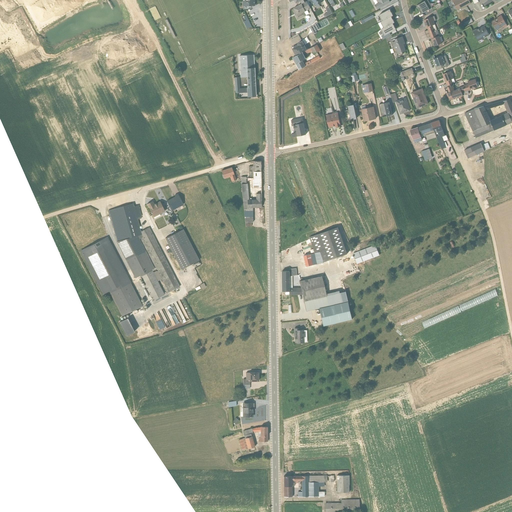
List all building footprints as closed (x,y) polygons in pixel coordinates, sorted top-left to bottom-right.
[(254,6),(253,0),(242,0),(242,6),(243,6),(243,10),(247,9),(254,6)] [(372,0),(378,9),(390,2),(388,0),(372,0)] [(424,0),(417,4),(421,14),(432,9),(428,0),(424,0)] [(451,0),(457,10),(462,8),(462,9),(471,4),(468,0),(451,0)] [(310,9),(306,1),(305,2),(293,8),(294,9),(293,10),(298,20),(306,16),(304,12),(310,9)] [(323,15),(325,18),(332,14),(328,7),(325,8),(327,13),(323,15)] [(379,22),(385,34),(397,29),(393,21),(395,21),(392,14),(393,14),(390,8),(379,13),(383,20),(379,22)] [(246,15),(241,18),(246,29),(252,26),(246,15)] [(507,26),(501,15),(497,17),(498,18),(491,22),(495,30),(496,30),(497,32),(507,26)] [(428,30),(424,31),(426,35),(435,31),(433,25),(435,25),(434,21),(435,21),(435,20),(436,20),(434,16),(424,20),(428,30)] [(476,29),(472,31),(478,42),(489,35),(484,26),(477,30),(476,29)] [(430,37),(434,47),(442,43),(440,37),(439,37),(439,36),(437,30),(435,31),(426,35),(427,38),(430,37)] [(405,44),(402,37),(394,40),(395,41),(392,43),(394,48),(392,49),(394,53),(396,52),(397,57),(403,55),(402,52),(405,51),(404,47),(403,47),(402,45),(405,44)] [(298,45),(292,49),(296,56),(308,49),(306,45),(304,45),(302,41),(297,44),(298,45)] [(306,55),(311,52),(312,53),(313,53),(314,54),(320,51),(317,45),(293,57),(299,70),(320,59),(319,56),(304,63),(303,61),(306,59),(304,55),(306,54),(306,55)] [(246,77),(247,82),(247,88),(239,88),(239,77),(234,78),(235,93),(247,93),(248,97),(255,96),(255,82),(253,55),(239,56),(240,78),(246,77)] [(442,56),(433,59),(434,63),(436,70),(449,65),(445,55),(442,56)] [(403,77),(414,73),(412,68),(402,72),(401,72),(399,73),(401,77),(403,77)] [(451,71),(442,75),(443,77),(446,84),(443,85),(444,89),(447,87),(447,86),(453,84),(455,83),(453,79),(451,71)] [(476,88),(478,88),(475,79),(467,82),(468,84),(464,85),(464,86),(460,88),(463,96),(469,94),(468,91),(476,89),(476,88)] [(361,86),(363,93),(373,91),(371,83),(361,86)] [(447,92),(448,94),(454,92),(453,89),(454,89),(452,84),(447,86),(447,87),(444,89),(446,93),(447,92)] [(447,97),(449,101),(463,96),(460,88),(454,90),(454,92),(448,94),(448,96),(447,97)] [(422,89),(411,93),(417,108),(418,109),(419,109),(420,109),(421,108),(422,107),(422,106),(426,105),(428,104),(425,96),(422,89)] [(400,115),(411,111),(406,98),(398,100),(395,93),(390,95),(393,103),(396,102),(400,115)] [(511,105),(510,100),(490,105),(489,105),(484,107),(483,106),(474,109),(482,127),(473,132),(476,138),(511,123),(511,122),(511,105)] [(389,102),(379,105),(381,116),(387,115),(387,116),(392,115),(389,102)] [(346,121),(347,121),(356,119),(353,105),(348,106),(348,110),(344,111),(346,121)] [(376,119),(373,107),(361,109),(364,122),(376,119)] [(464,114),(473,132),(482,127),(474,109),(464,114)] [(332,114),(326,115),(328,127),(335,126),(336,127),(340,126),(337,112),(332,113),(332,114)] [(291,134),(292,138),(306,135),(302,118),(296,120),(291,121),(292,125),(292,126),(293,126),(294,131),(296,131),(295,133),(291,134)] [(435,133),(442,149),(446,148),(442,137),(445,136),(439,120),(431,123),(435,133)] [(424,136),(435,133),(431,123),(427,125),(426,125),(425,125),(422,126),(421,127),(422,128),(419,129),(418,127),(418,128),(420,135),(423,133),(424,136)] [(418,128),(410,130),(412,136),(411,137),(413,140),(414,143),(422,140),(420,135),(418,128)] [(480,143),(464,151),(468,158),(490,149),(487,143),(481,145),(480,143)] [(260,171),(261,161),(253,161),(252,161),(253,166),(249,166),(249,177),(252,177),(252,172),(260,171)] [(231,182),(236,180),(232,168),(221,171),(224,179),(229,177),(231,182)] [(241,184),(245,223),(252,223),(253,223),(253,207),(261,207),(260,171),(252,172),(252,177),(252,178),(246,178),(246,184),(241,184)] [(167,201),(172,211),(183,205),(178,194),(174,196),(175,197),(167,201)] [(152,201),(147,204),(154,219),(160,216),(160,214),(165,212),(160,202),(154,205),(152,201)] [(180,287),(163,254),(149,227),(141,232),(137,220),(141,218),(138,206),(134,207),(133,204),(111,210),(110,210),(108,211),(117,241),(116,242),(123,255),(135,278),(140,276),(152,301),(164,295),(157,281),(161,279),(168,293),(180,287)] [(324,263),(347,254),(338,227),(308,238),(314,253),(320,252),(324,263)] [(199,260),(183,229),(165,238),(181,269),(199,260)] [(122,316),(142,306),(107,237),(80,251),(103,294),(109,291),(111,296),(122,316)] [(353,254),(356,264),(380,255),(376,245),(361,250),(358,245),(349,249),(352,254),(353,254)] [(306,267),(324,263),(320,252),(314,253),(303,255),(306,267)] [(323,326),(352,319),(346,292),(340,293),(339,291),(326,294),(321,276),(299,281),(300,288),(292,288),(292,276),(296,275),(296,268),(288,269),(289,271),(281,271),(282,292),(289,292),(289,295),(302,295),(306,311),(319,308),(323,326)] [(127,318),(119,322),(126,336),(134,332),(127,318)] [(299,329),(294,329),(295,343),(303,342),(306,342),(306,330),(304,330),(299,330),(299,329)] [(258,381),(258,373),(245,373),(246,379),(243,379),(243,389),(250,389),(250,381),(258,381)] [(242,403),(243,417),(252,417),(252,408),(253,408),(253,403),(242,403)] [(259,442),(267,442),(267,427),(259,427),(243,431),(244,438),(239,440),(242,451),(255,447),(251,434),(253,433),(252,432),(258,432),(258,436),(259,436),(259,442)] [(327,476),(283,476),(284,497),(292,497),(292,486),(294,486),(294,483),(298,483),(298,481),(301,481),(302,492),(297,492),(297,497),(324,496),(324,492),(318,492),(318,487),(324,487),(324,482),(327,482),(327,476)] [(349,476),(337,476),(337,493),(349,493),(349,476)] [(328,503),(325,503),(324,511),(359,511),(359,499),(341,500),(341,503),(330,503),(330,502),(328,502),(328,503)]
